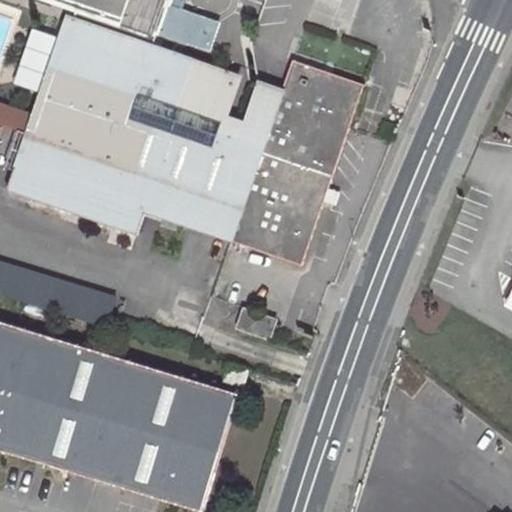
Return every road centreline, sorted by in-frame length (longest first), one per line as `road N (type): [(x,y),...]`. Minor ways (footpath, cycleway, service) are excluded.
road 1 (tertiary): [(500,0),(377,283),(299,511)]
road 2 (unknown): [(299,0),(314,14),(385,38),(384,0)]
